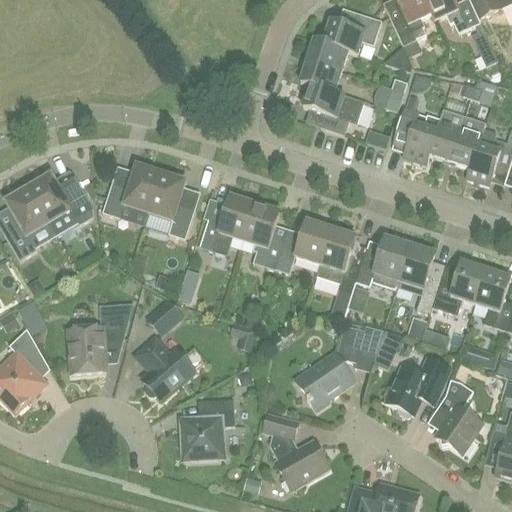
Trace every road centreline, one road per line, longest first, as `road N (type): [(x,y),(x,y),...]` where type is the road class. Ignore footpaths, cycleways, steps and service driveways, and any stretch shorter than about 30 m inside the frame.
road 1 (unclassified): [(247,147),(511,233)]
road 2 (unclassified): [(0,139),(54,116),(92,111),(247,147)]
road 3 (residential): [(140,467),(137,436),(115,411),(73,414),(43,457),(0,435)]
road 4 (residential): [(247,147),(280,32),(311,0)]
road 5 (residential): [(490,511),(356,419)]
